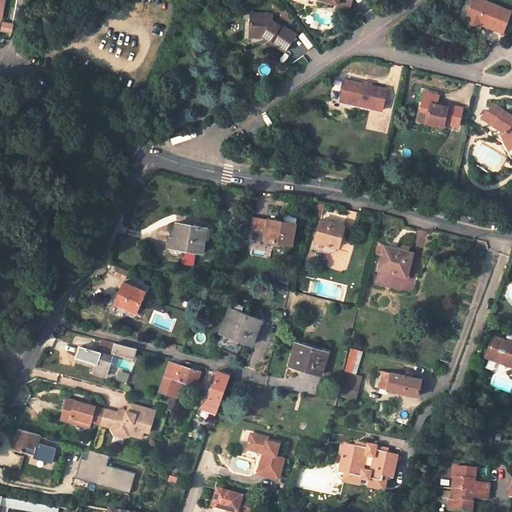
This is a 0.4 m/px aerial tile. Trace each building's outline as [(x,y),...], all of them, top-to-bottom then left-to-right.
[(337,5),(350,9),(352,0),(328,0),(337,3),(337,5)] [(501,33),(509,12),(479,0),(471,0),(466,12),(472,15),(469,24),(478,28),(480,22),(485,24),(484,26),(501,33)] [(274,8),(283,14),(281,16),(291,23),(295,18),(276,5),(274,8)] [(472,15),(466,12),(463,22),(469,24),(472,15)] [(273,14),(257,13),(256,19),(251,18),(250,33),(261,34),(263,34),(263,36),(284,50),(295,33),(288,29),(287,31),(273,21),(273,14)] [(12,33),(13,23),(4,21),(2,31),(12,33)] [(351,102),(381,109),(386,88),(370,85),(371,83),(362,81),(362,83),(344,78),(340,94),(347,96),(351,102)] [(421,101),(417,120),(443,126),(444,123),(451,124),(455,106),(447,104),(446,106),(436,104),(438,95),(428,93),(426,102),(421,101)] [(511,114),(492,102),(483,118),(493,124),(488,133),(502,141),(510,157),(511,155),(511,114)] [(461,107),(455,106),(451,124),(458,126),(461,107)] [(266,218),(268,206),(253,203),(250,215),(266,218)] [(325,205),(318,203),(314,218),(320,219),(321,219),(325,205)] [(275,219),(266,218),(250,215),(248,228),(264,231),(262,239),(291,243),(295,223),(281,220),(275,219)] [(343,225),(321,219),(320,219),(314,244),(334,249),(337,249),(338,247),(343,225)] [(168,252),(182,255),(183,248),(202,251),(206,227),(176,222),(174,238),(170,237),(168,252)] [(388,237),(381,231),(378,244),(385,246),(388,237)] [(416,245),(388,237),(385,246),(381,261),(409,268),(416,245)] [(126,270),(115,266),(112,274),(122,279),(126,270)] [(143,290),(121,281),(113,302),(135,311),(143,290)] [(262,316),(230,306),(216,346),(238,354),(244,337),(245,334),(255,337),(262,316)] [(275,312),(273,319),(281,321),(284,314),(275,312)] [(101,338),(99,347),(114,351),(116,342),(101,338)] [(500,362),(504,370),(511,367),(511,343),(506,346),(505,343),(493,339),(486,359),(496,363),(500,362)] [(137,348),(116,342),(114,351),(113,352),(134,358),(137,348)] [(327,351),(296,343),(290,364),(322,373),(327,351)] [(112,356),(80,346),(78,353),(77,357),(97,363),(95,371),(106,375),(112,356)] [(352,350),(347,373),(353,374),(358,352),(352,350)] [(201,371),(170,362),(162,390),(180,396),(182,388),(180,386),(182,380),(196,384),(201,371)] [(413,373),(406,372),(406,375),(392,372),(392,373),(380,370),(376,387),(419,396),(423,379),(413,377),(413,373)] [(128,374),(117,371),(115,380),(125,383),(128,374)] [(218,371),(208,400),(219,404),(230,375),(218,371)] [(347,373),(345,372),(342,388),(343,388),(341,398),(352,400),(358,376),(353,374),(347,373)] [(97,408),(69,400),(63,421),(91,429),(93,423),(97,408)] [(219,404),(208,400),(206,400),(204,409),(216,413),(219,404)] [(107,410),(102,426),(114,429),(113,430),(116,435),(128,438),(132,436),(144,439),(146,432),(151,434),(158,412),(132,405),(130,412),(128,412),(127,416),(107,410)] [(107,410),(97,408),(93,423),(102,426),(107,410)] [(31,446),(36,447),(39,435),(19,428),(13,448),(22,451),(24,444),(31,446)] [(252,433),(248,448),(264,453),(259,473),(280,478),(286,458),(277,455),(281,444),(268,441),(269,438),(252,433)] [(342,441),(341,445),(351,447),(350,452),(354,453),(356,444),(342,441)] [(24,444),(22,451),(28,453),(31,446),(24,444)] [(387,449),(373,447),(372,452),(370,451),(370,453),(367,453),(366,453),(367,450),(365,450),(365,445),(356,444),(354,453),(350,452),(351,447),(341,445),(338,457),(343,458),(342,461),(338,460),(336,470),(346,473),(347,468),(352,469),(350,475),(358,477),(361,479),(365,480),(368,479),(375,480),(376,479),(394,482),(399,456),(387,453),(387,449)] [(373,447),(365,445),(365,450),(367,450),(366,453),(367,453),(370,453),(370,451),(372,452),(373,447)] [(134,472),(106,466),(108,455),(83,450),(77,480),(130,491),(134,472)] [(472,466),(450,464),(449,475),(454,476),(453,488),(486,490),(487,482),(483,481),(471,480),(472,466)] [(393,488),(394,482),(376,479),(375,480),(368,479),(365,480),(361,479),(358,477),(350,475),(352,469),(347,468),(346,473),(336,470),(335,477),(349,480),(349,482),(374,487),(375,485),(393,488)] [(485,499),(486,490),(453,488),(452,498),(448,497),(447,509),(468,511),(469,497),(485,499)] [(218,490),(213,508),(229,510),(233,511),(250,511),(254,502),(243,499),(244,497),(218,490)] [(54,511),(56,505),(23,499),(22,508),(44,511),(54,511)]
